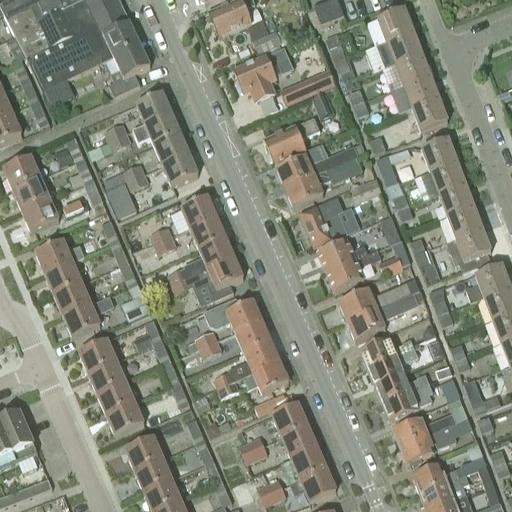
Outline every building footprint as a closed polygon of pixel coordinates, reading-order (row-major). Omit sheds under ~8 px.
[(18,0),(9,5),(0,10),(0,13),(3,20),(15,42),(25,63),(26,64),(42,98),(113,64),(139,51),(129,29),(123,19),(114,0),(18,0)] [(200,0),(204,9),(225,0),(200,0)] [(240,5),(208,18),(219,43),(250,29),(244,16),(255,11),(250,1),(240,5)] [(321,31),(343,23),(336,4),(313,13),(321,31)] [(386,47),(412,37),(404,14),(377,24),(386,47)] [(280,49),(275,36),(253,47),(258,58),(280,49)] [(413,38),(376,51),(385,74),(421,61),(413,38)] [(25,63),(15,42),(6,47),(16,67),(21,65),(25,63)] [(113,88),(108,91),(114,104),(140,91),(134,80),(150,73),(139,51),(113,64),(119,76),(110,81),(113,88)] [(334,68),(345,64),(341,53),(330,57),(334,68)] [(243,100),(275,87),(274,84),(292,76),(283,54),(233,75),(243,100)] [(404,93),(430,83),(421,61),(395,71),(404,93)] [(339,79),(350,75),(345,64),(334,68),(339,79)] [(21,90),(30,86),(21,65),(16,67),(12,69),(21,90)] [(334,92),(328,78),(280,98),(286,112),(334,92)] [(404,93),(412,115),(438,105),(430,83),(404,93)] [(30,112),(40,108),(30,86),(21,90),(30,112)] [(502,108),(511,104),(507,93),(498,97),(502,108)] [(349,100),(353,112),(364,108),(359,96),(349,100)] [(0,124),(12,120),(3,99),(0,99),(0,124)] [(311,105),(320,124),(334,118),(325,99),(311,105)] [(144,132),(170,120),(161,100),(136,112),(144,132)] [(412,115),(421,138),(447,128),(438,105),(412,115)] [(39,133),(49,129),(40,108),(30,112),(39,133)] [(369,120),(364,108),(353,112),(358,124),(369,120)] [(0,150),(21,141),(12,120),(0,124),(0,150)] [(153,151),(179,139),(170,120),(144,132),(132,137),(138,149),(150,144),(153,151)] [(313,124),(264,146),(275,169),(305,156),(300,144),(319,136),(313,124)] [(123,130),(113,134),(103,138),(108,148),(127,139),(123,130)] [(108,148),(110,153),(112,157),(131,149),(127,139),(108,148)] [(162,171),(187,160),(179,139),(153,151),(162,171)] [(75,169),(83,165),(74,144),(66,148),(75,169)] [(374,160),(385,156),(381,145),(369,149),(374,160)] [(430,178),(456,168),(448,145),(422,155),(430,178)] [(108,148),(99,152),(102,161),(112,157),(110,153),(108,148)] [(62,169),(71,165),(66,153),(56,157),(62,169)] [(276,175),(285,194),(357,163),(358,163),(353,154),(323,168),(322,166),(310,171),(306,162),(276,175)] [(171,193),(197,182),(187,160),(162,171),(171,193)] [(381,179),(392,174),(388,162),(377,166),(381,179)] [(12,197),(40,185),(30,163),(3,175),(12,197)] [(323,201),(319,191),(331,186),(333,190),(363,178),(357,163),(285,194),(293,214),(323,201)] [(84,165),(75,169),(84,190),(93,187),(84,165)] [(430,178),(423,181),(431,203),(439,200),(465,190),(456,168),(430,178)] [(121,179),(125,188),(144,180),(140,170),(121,179)] [(381,179),(386,193),(397,188),(392,174),(381,179)] [(149,190),(144,180),(125,188),(130,198),(149,190)] [(21,218),(49,206),(40,185),(12,197),(21,218)] [(376,185),(350,194),(355,209),(381,200),(376,185)] [(102,208),(93,187),(84,190),(93,212),(102,208)] [(447,223),(474,213),(465,190),(439,200),(447,223)] [(397,216),(408,212),(403,201),(393,205),(397,216)] [(188,234),(215,223),(206,203),(180,215),(188,234)] [(30,239),(58,227),(49,206),(21,218),(30,239)] [(337,206),(301,220),(314,253),(329,247),(330,248),(346,241),(337,219),(342,218),(337,206)] [(68,226),(84,219),(80,208),(63,215),(68,226)] [(408,212),(397,216),(402,229),(412,224),(408,212)] [(456,245),(482,235),(474,213),(447,223),(456,245)] [(198,255),(224,244),(215,223),(188,234),(198,255)] [(380,228),(386,243),(396,239),(390,224),(380,228)] [(111,252),(119,248),(110,226),(101,230),(111,252)] [(149,242),(153,251),(172,243),(168,233),(149,242)] [(491,259),(482,235),(456,245),(447,248),(450,258),(459,254),(465,269),(468,267),(471,276),(491,269),(487,260),(491,259)] [(177,252),(172,243),(153,251),(157,261),(177,252)] [(224,244),(198,255),(201,264),(182,272),(183,275),(167,282),(171,292),(233,265),(224,244)] [(414,261),(424,257),(420,246),(410,250),(414,261)] [(44,281),(72,269),(63,247),(35,260),(44,281)] [(317,259),(326,279),(367,261),(367,260),(364,253),(352,258),(347,247),(317,259)] [(120,273),(129,269),(119,248),(111,252),(120,273)] [(334,299),(364,286),(358,274),(381,265),(377,256),(367,260),(367,261),(326,279),(334,299)] [(419,273),(429,269),(424,257),(414,261),(419,273)] [(397,261),(378,270),(383,283),(403,274),(397,261)] [(242,286),(233,265),(171,292),(175,301),(192,294),(193,297),(206,291),(213,308),(232,300),(229,292),(242,286)] [(53,302),(82,290),(72,269),(44,281),(53,302)] [(129,294),(138,291),(129,269),(120,273),(129,294)] [(429,269),(419,273),(426,292),(426,293),(437,289),(429,269)] [(470,311),(484,305),(511,295),(502,271),(475,281),(479,290),(467,295),(464,296),(470,311)] [(414,285),(371,303),(368,296),(338,309),(346,328),(412,300),(414,299),(419,297),(414,285)] [(53,302),(63,324),(98,308),(93,298),(87,301),(82,290),(53,302)] [(138,291),(129,294),(134,305),(122,310),(129,327),(150,318),(138,291)] [(492,326),(511,318),(511,297),(511,295),(484,305),(492,326)] [(412,300),(415,308),(422,305),(419,297),(414,299),(412,300)] [(415,308),(412,300),(346,328),(355,348),(385,336),(382,328),(393,323),(417,312),(415,308)] [(109,304),(98,308),(63,324),(72,345),(100,332),(96,322),(113,314),(109,304)] [(216,335),(230,329),(235,340),(261,328),(252,308),(237,314),(234,306),(203,320),(209,333),(216,335)] [(433,309),(438,322),(448,319),(444,306),(433,309)] [(502,351),(511,347),(511,318),(492,326),(502,351)] [(448,319),(438,322),(442,334),(452,330),(448,319)] [(153,351),(162,347),(153,326),(144,330),(153,351)] [(244,360),(270,349),(261,328),(235,340),(244,360)] [(435,338),(432,330),(425,333),(423,338),(425,346),(437,341),(435,338)] [(194,345),(199,356),(217,348),(213,337),(194,345)] [(368,376),(415,356),(411,346),(403,350),(392,355),(388,345),(360,357),(368,376)] [(88,380),(116,367),(107,346),(79,359),(88,380)] [(162,372),(171,368),(162,347),(153,351),(162,372)] [(427,351),(433,366),(444,362),(438,347),(427,351)] [(510,371),(511,370),(511,347),(502,351),(510,371)] [(221,356),(217,348),(199,356),(202,364),(221,356)] [(243,385),(278,368),(270,349),(244,360),(248,369),(229,377),(230,380),(213,387),(217,396),(234,389),(243,385)] [(455,366),(465,363),(460,351),(451,355),(455,366)] [(375,393),(404,381),(400,372),(410,367),(410,368),(419,365),(415,356),(368,376),(375,393)] [(465,363),(455,366),(460,379),(469,375),(465,363)] [(98,401),(126,388),(116,367),(88,380),(98,401)] [(171,393),(180,389),(171,368),(162,372),(171,393)] [(278,368),(243,385),(248,397),(258,392),(262,401),(288,390),(278,368)] [(441,385),(451,381),(448,373),(435,377),(438,386),(441,385)] [(382,410),(429,390),(425,382),(418,385),(418,386),(408,390),(404,381),(375,393),(382,410)] [(446,387),(440,390),(444,398),(455,394),(452,385),(446,387)] [(107,422),(135,409),(126,388),(98,401),(107,422)] [(180,414),(189,410),(180,389),(171,393),(180,414)] [(234,389),(217,396),(221,406),(239,399),(234,389)] [(429,390),(382,410),(390,428),(419,416),(418,414),(432,408),(429,401),(433,399),(429,390)] [(200,420),(211,415),(204,401),(194,405),(200,420)] [(254,411),(259,422),(279,413),(274,402),(254,411)] [(496,402),(482,407),(486,417),(500,411),(496,402)] [(448,409),(450,414),(452,420),(456,430),(459,428),(468,425),(462,409),(460,404),(448,409)] [(471,410),(475,421),(486,417),(482,407),(482,406),(471,410)] [(116,443),(144,430),(135,409),(107,422),(116,443)] [(280,444),(307,432),(297,412),(271,423),(280,444)] [(196,451),(205,447),(191,416),(182,419),(196,451)] [(0,476),(38,459),(19,418),(0,426),(0,476)] [(394,437),(401,453),(450,432),(450,433),(457,431),(456,430),(452,420),(424,432),(421,425),(394,437)] [(481,439),(492,434),(488,423),(478,427),(481,439)] [(468,425),(459,428),(462,436),(471,433),(468,425)] [(210,442),(219,438),(215,429),(206,433),(210,442)] [(289,464),(315,452),(307,432),(280,444),(289,464)] [(456,448),(450,433),(450,432),(401,453),(407,470),(435,458),(432,451),(436,450),(438,455),(456,448)] [(238,452),(242,461),(263,452),(259,443),(238,452)] [(134,477),(163,465),(154,444),(125,456),(134,477)] [(205,472),(214,468),(205,447),(196,451),(205,472)] [(263,452),(242,461),(246,470),(267,461),(263,452)] [(299,486),(325,474),(315,452),(289,464),(299,486)] [(490,460),(494,470),(504,466),(501,456),(490,460)] [(477,475),(477,477),(486,474),(482,463),(460,471),(461,474),(445,480),(441,470),(412,481),(419,499),(465,482),(470,480),(469,478),(477,475)] [(143,498),(172,486),(163,465),(134,477),(143,498)] [(504,466),(494,470),(499,484),(510,480),(504,466)] [(214,493),(223,489),(214,468),(205,472),(214,493)] [(309,509),(335,497),(325,474),(299,486),(309,509)] [(493,492),(493,491),(486,474),(477,477),(484,495),(493,492)] [(466,502),(463,493),(469,491),(465,482),(419,499),(424,511),(439,511),(456,506),(466,502)] [(34,490),(38,500),(52,495),(48,485),(34,490)] [(257,494),(260,502),(261,504),(281,495),(277,485),(257,494)] [(149,511),(168,511),(181,507),(172,486),(143,498),(149,511)] [(222,511),(223,511),(231,509),(223,489),(214,493),(222,511)] [(25,506),(38,500),(34,490),(21,495),(25,506)] [(490,511),(492,511),(499,509),(493,492),(484,495),(490,511)] [(11,511),(25,506),(21,495),(7,501),(11,511)] [(266,511),(285,504),(281,495),(261,504),(264,511),(266,511)] [(0,511),(6,511),(11,511),(7,501),(0,503),(0,511)] [(470,511),(466,502),(456,506),(439,511),(470,511)]
